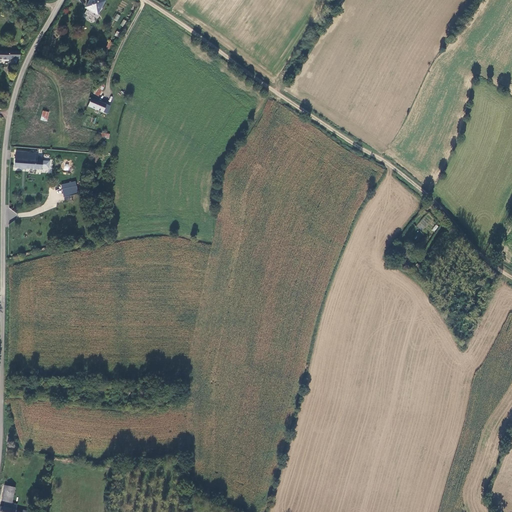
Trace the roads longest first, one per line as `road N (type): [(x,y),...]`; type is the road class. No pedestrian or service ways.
road 1 (track): [(144,0),(403,173),(511,277)]
road 2 (unclassified): [(0,429),(9,115),(23,68),(61,0)]
